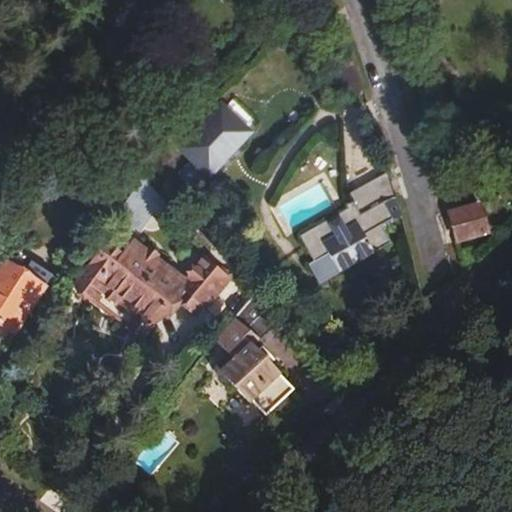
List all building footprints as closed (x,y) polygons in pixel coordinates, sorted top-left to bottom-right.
[(0,0),(0,17),(14,4),(9,0),(0,0)] [(340,26),(335,13),(307,25),(312,37),(340,26)] [(178,172),(196,189),(249,134),(223,107),(180,150),(190,159),(178,172)] [(397,205),(385,163),(348,190),(352,195),(345,200),(347,204),(301,236),(317,259),(311,264),(323,281),(375,245),(364,229),(397,205)] [(170,208),(142,188),(116,225),(127,233),(130,228),(141,235),(155,216),(161,221),(170,208)] [(477,207),(449,216),(457,242),(485,234),(477,207)] [(215,299),(232,276),(221,268),(219,271),(207,262),(187,288),(135,249),(129,257),(115,247),(110,248),(99,263),(98,262),(77,291),(144,340),(162,316),(171,323),(185,304),(201,316),(207,308),(209,309),(214,302),(215,299)] [(0,274),(0,325),(14,335),(55,278),(35,263),(31,269),(19,260),(13,256),(9,263),(0,274)] [(283,320),(259,294),(217,343),(232,359),(218,373),(249,407),(253,403),(268,418),(294,393),(248,344),(254,338),(260,344),(283,320)] [(162,430),(135,462),(152,476),(178,444),(162,430)]
